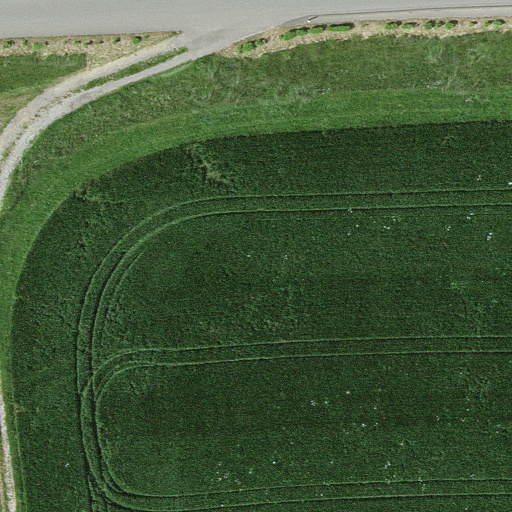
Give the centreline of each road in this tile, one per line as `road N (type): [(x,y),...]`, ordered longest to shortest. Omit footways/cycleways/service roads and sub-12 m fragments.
road 1 (track): [(262,0),(199,40),(35,112),(0,176)]
road 2 (unclassified): [(130,0),(0,5)]
